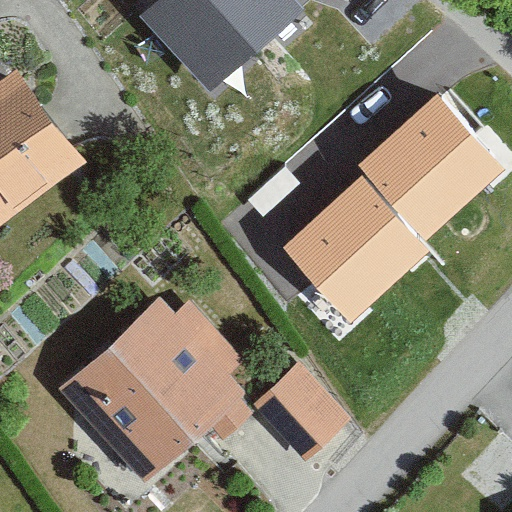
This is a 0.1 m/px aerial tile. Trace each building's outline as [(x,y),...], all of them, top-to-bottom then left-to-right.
[(132,0),(215,91),(311,5),(307,0),(132,0)] [(0,215),(92,156),(32,63),(0,84),(0,215)] [(511,144),(445,72),(280,223),(350,299),(511,150),(511,144)] [(188,313),(173,295),(77,382),(158,471),(254,384),(236,365),(249,354),(201,301),(188,313)] [(251,398),(302,455),(353,409),(301,353),(251,398)]
